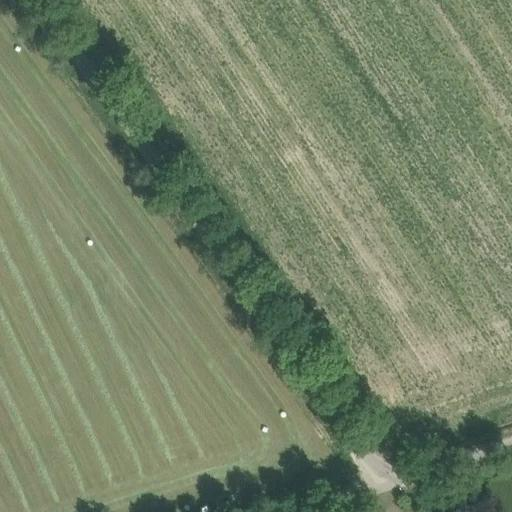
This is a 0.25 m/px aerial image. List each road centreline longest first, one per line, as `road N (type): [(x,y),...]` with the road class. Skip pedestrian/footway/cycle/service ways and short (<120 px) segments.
road 1 (unclassified): [(379,484),(27,0)]
road 2 (unclassified): [(379,484),(511,441)]
